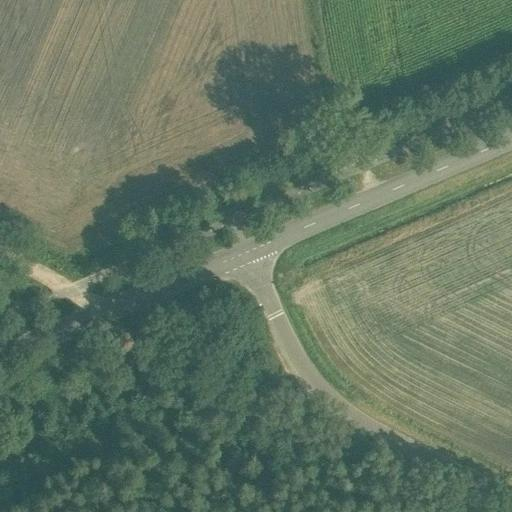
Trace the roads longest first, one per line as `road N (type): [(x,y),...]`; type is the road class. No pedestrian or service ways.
road 1 (unclassified): [(510,511),(339,427),(314,400),(246,253)]
road 2 (tertiary): [(246,253),(511,139)]
road 3 (tertiary): [(0,361),(246,253)]
road 4 (track): [(0,253),(111,313)]
